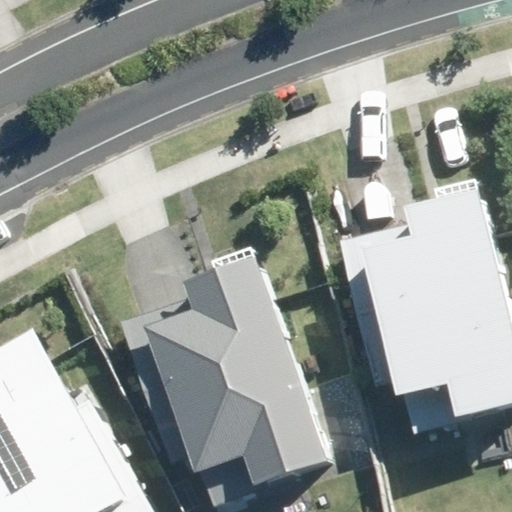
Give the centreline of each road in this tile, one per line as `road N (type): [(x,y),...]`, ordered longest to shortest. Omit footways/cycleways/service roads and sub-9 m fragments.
road 1 (residential): [(410,0),(278,33),(0,153)]
road 2 (residential): [(0,79),(181,0)]
